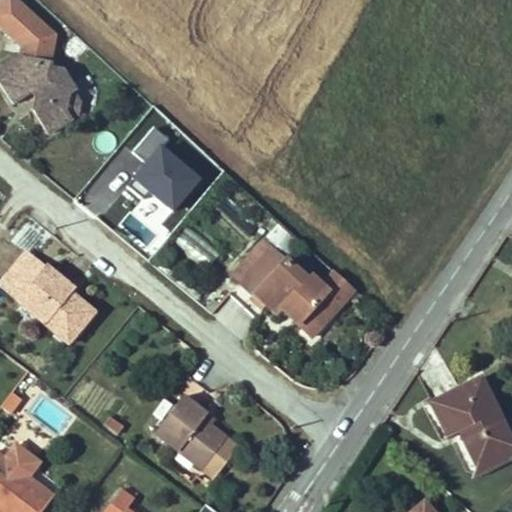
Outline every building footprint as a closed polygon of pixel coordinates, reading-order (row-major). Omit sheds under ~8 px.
[(67,94),(71,90),(57,72),(44,69),(49,43),(20,37),(15,60),(0,70),(0,89),(11,104),(27,93),(32,99),(31,113),(47,135),(69,121),(63,114),(67,94)] [(63,114),(69,121),(77,116),(78,99),(71,90),(67,94),(63,114)] [(234,277),(254,295),(285,262),(264,244),(234,277)] [(311,338),(356,290),(337,273),(322,287),(309,275),(304,280),(285,262),(254,295),(274,315),(281,309),(311,338)] [(16,303),(67,344),(92,314),(66,293),(69,289),(44,269),(16,303)] [(477,468),(511,450),(511,444),(480,380),(431,404),(447,438),(459,432),(477,468)] [(201,421),(206,415),(182,396),(153,433),(201,469),(224,440),(209,427),(201,421)] [(201,421),(209,427),(214,421),(206,415),(201,421)] [(511,450),(477,468),(479,473),(511,457),(511,450)] [(8,455),(3,461),(27,479),(31,474),(8,455)] [(27,479),(3,461),(0,458),(0,511),(41,511),(52,498),(27,479)] [(127,511),(125,510),(132,501),(120,492),(104,511),(127,511)]
